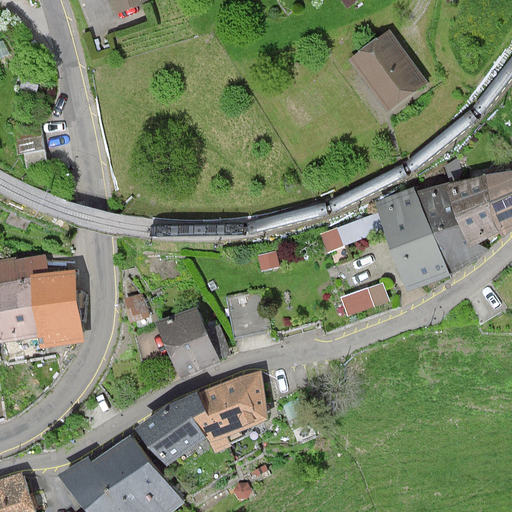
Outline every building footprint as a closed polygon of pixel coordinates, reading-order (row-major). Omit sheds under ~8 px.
[(105,0),(111,15),(139,3),(140,0),(105,0)] [(383,25),(342,52),(384,113),(424,85),(383,25)] [(511,170),(445,182),(468,244),(484,238),(511,221),(511,170)] [(445,182),(427,189),(454,264),(489,252),(484,238),(468,244),(445,182)] [(427,189),(379,204),(407,283),(454,264),(427,189)] [(370,216),(325,232),(331,248),(376,232),(370,216)] [(47,253),(0,260),(0,336),(0,341),(51,335),(49,270),(47,253)] [(79,268),(49,270),(51,335),(85,337),(79,268)] [(350,312),(392,300),(386,281),(345,293),(350,312)] [(202,301),(159,318),(180,372),(223,356),(202,301)] [(272,418),(266,374),(204,392),(210,410),(199,415),(211,436),(214,441),(272,418)] [(204,392),(144,432),(172,463),(211,436),(199,415),(210,410),(204,392)] [(137,432),(70,476),(94,510),(95,511),(172,511),(185,502),(137,432)] [(32,511),(21,477),(0,483),(0,511),(32,511)]
